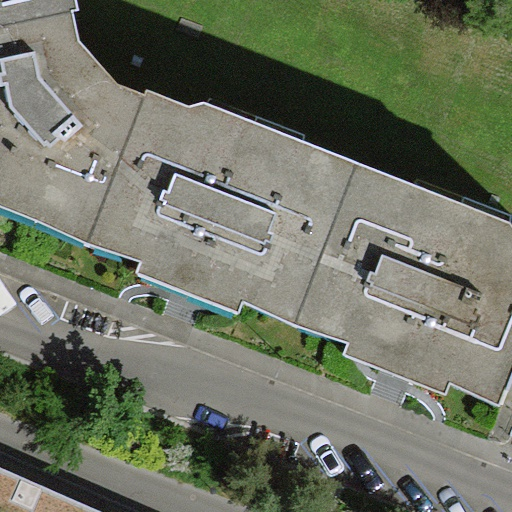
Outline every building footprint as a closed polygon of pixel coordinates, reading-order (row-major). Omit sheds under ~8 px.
[(0,0),(0,32),(69,19),(75,18),(70,0),(0,0)] [(69,19),(0,32),(0,209),(92,245),(144,105),(113,92),(76,49),(69,19)] [(146,100),(144,105),(92,245),(91,248),(141,264),(220,294),(297,328),(353,181),(146,100)] [(511,384),(511,242),(353,181),(297,328),(356,347),(504,406),(511,384)] [(87,511),(0,474),(0,511),(87,511)]
